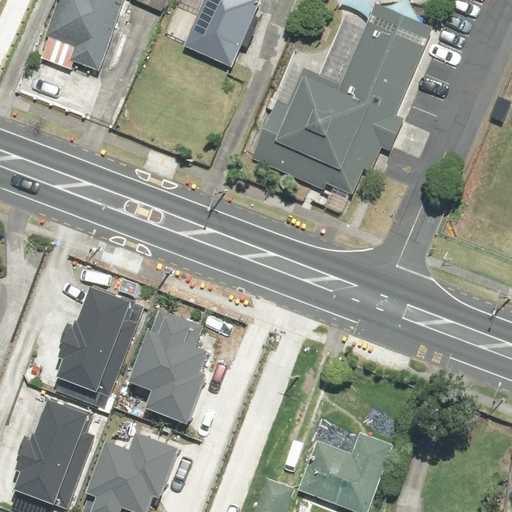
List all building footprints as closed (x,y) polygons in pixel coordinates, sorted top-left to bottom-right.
[(111,71),(136,0),(65,0),(54,33),(76,41),(70,57),(111,71)] [(273,1),(269,0),(215,0),(196,45),(244,66),(273,1)] [(400,107),(435,25),(380,2),(344,87),(319,76),(315,85),(288,74),(256,148),(363,194),(386,142),(395,146),(410,112),(400,107)] [(511,96),(507,94),(497,114),(506,118),(511,104),(511,96)] [(74,351),(66,372),(115,391),(143,318),(134,314),(141,293),(100,278),(87,314),(83,313),(70,349),(74,351)] [(163,302),(135,376),(161,386),(155,404),(196,420),(214,373),(207,370),(216,348),(200,342),(209,320),(163,302)] [(32,466),(24,487),(73,506),(100,433),(91,429),(99,409),(58,393),(44,430),(41,428),(27,464),(32,466)] [(329,436),(307,489),(363,511),(380,511),(409,442),(370,426),(361,449),(329,436)] [(114,436),(95,488),(106,492),(100,509),(107,511),(127,511),(131,503),(154,511),(156,511),(164,491),(168,493),(186,444),(144,429),(138,445),(114,436)] [(291,511),(300,488),(274,478),(260,511),(291,511)]
